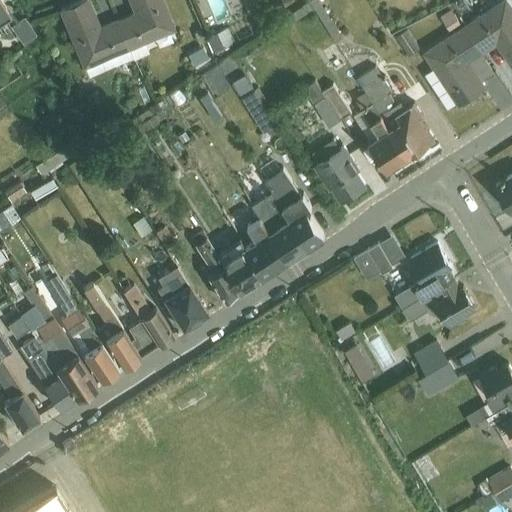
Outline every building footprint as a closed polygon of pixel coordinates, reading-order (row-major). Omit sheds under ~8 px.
[(7,0),(0,0),(0,10),(10,5),(7,0)] [(58,0),(81,60),(173,25),(163,0),(129,0),(99,12),(94,0),(58,0)] [(511,0),(477,0),(416,41),(456,100),(492,76),(478,55),(498,41),(511,61),(511,0)] [(18,16),(11,25),(26,36),(33,27),(18,16)] [(212,44),(230,40),(227,26),(209,30),(212,44)] [(393,35),(405,53),(416,45),(405,27),(393,35)] [(199,43),(187,50),(194,64),(207,57),(199,43)] [(376,60),(358,71),(377,101),(395,89),(376,60)] [(333,77),(323,84),(341,112),(352,105),(333,77)] [(362,140),(377,161),(413,136),(398,115),(362,140)] [(342,135),(319,149),(345,190),(368,176),(342,135)] [(511,162),(492,174),(508,204),(511,202),(511,162)] [(183,239),(215,288),(299,232),(280,202),(295,192),(279,168),(229,200),(248,229),(213,252),(198,229),(183,239)] [(140,231),(151,225),(143,211),(132,217),(140,231)] [(158,222),(142,231),(159,261),(175,253),(158,222)] [(364,270),(406,256),(398,230),(355,245),(364,270)] [(1,238),(0,238),(0,264),(12,258),(1,238)] [(432,244),(409,258),(445,317),(467,304),(432,244)] [(13,289),(27,279),(18,266),(4,277),(13,289)] [(37,373),(55,401),(207,301),(189,273),(37,373)] [(62,302),(65,324),(82,321),(79,299),(62,302)] [(423,362),(448,351),(439,332),(415,343),(423,362)] [(338,348),(359,380),(377,368),(356,337),(338,348)] [(0,380),(15,374),(0,339),(0,380)] [(469,343),(451,353),(459,368),(478,358),(469,343)] [(511,381),(495,353),(473,367),(509,426),(511,423),(511,381)] [(420,363),(425,384),(458,376),(452,355),(420,363)] [(10,379),(0,386),(0,404),(12,420),(30,406),(10,379)] [(511,474),(506,464),(466,488),(478,509),(511,489),(511,474)] [(74,511),(55,479),(0,511),(74,511)]
